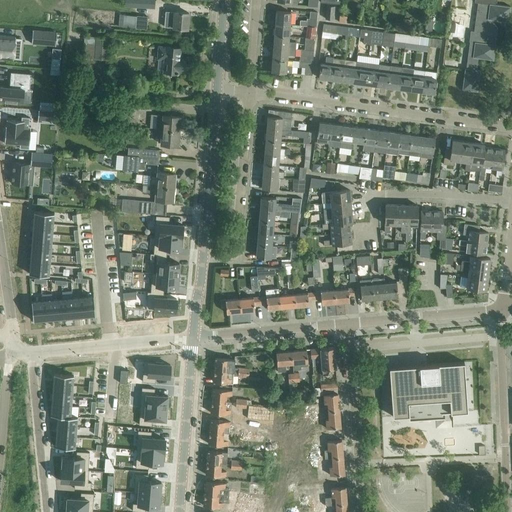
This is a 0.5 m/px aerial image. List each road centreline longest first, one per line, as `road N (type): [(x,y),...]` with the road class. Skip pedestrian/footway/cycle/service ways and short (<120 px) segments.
road 1 (residential): [(511,129),(248,92)]
road 2 (residential): [(507,511),(502,309)]
road 3 (residential): [(347,323),(362,511)]
road 4 (residential): [(207,257),(227,256),(236,244),(248,92)]
road 5 (residential): [(366,235),(375,195),(511,201)]
road 6 (secondary): [(179,511),(193,336)]
road 7 (secondary): [(203,257),(216,90)]
road 8 (residential): [(29,352),(193,336)]
road 9 (residential): [(46,511),(29,352)]
road 10 (residential): [(347,323),(502,309)]
road 11 (residential): [(193,336),(347,323)]
